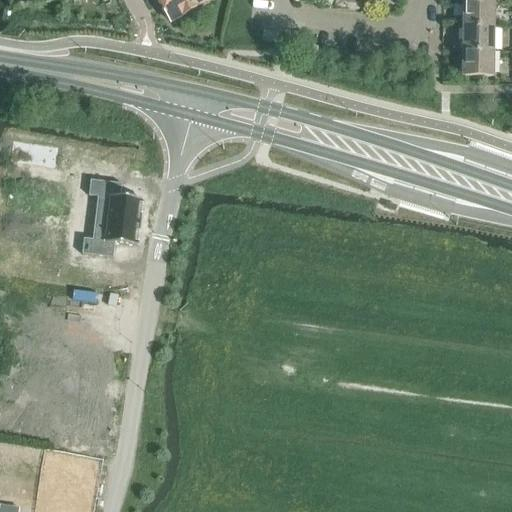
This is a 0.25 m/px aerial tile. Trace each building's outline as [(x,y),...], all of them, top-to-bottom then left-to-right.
[(125,0),(101,0),(106,12),(126,4),(125,0)] [(157,0),(171,23),(181,17),(182,18),(196,11),(195,9),(207,2),(205,0),(157,0)] [(337,0),(336,9),(360,12),(361,3),(379,5),(379,1),(381,0),(337,0)] [(464,5),(463,29),(494,30),(495,6),(464,5)] [(463,53),(494,54),(494,30),(463,29),(463,53)] [(463,78),(494,79),(494,54),(463,53),(463,78)] [(55,170),(58,150),(30,146),(27,165),(55,170)] [(122,185),(91,182),(89,197),(98,198),(95,220),(140,225),(143,202),(121,199),(122,185)] [(137,248),(140,225),(95,220),(93,241),(84,240),(82,256),(114,260),(115,246),(137,248)] [(58,222),(57,237),(80,239),(82,224),(58,222)] [(19,277),(67,282),(70,258),(22,253),(19,277)] [(23,359),(63,365),(65,349),(25,343),(23,359)] [(72,391),(75,369),(44,365),(41,387),(72,391)] [(44,411),(110,422),(114,398),(84,393),(81,407),(70,405),(69,410),(45,406),(44,411)] [(0,428),(19,430),(22,408),(0,405),(0,428)] [(77,441),(106,446),(110,422),(44,411),(43,419),(67,423),(66,427),(79,429),(77,441)] [(91,472),(105,471),(105,447),(90,448),(91,472)]
